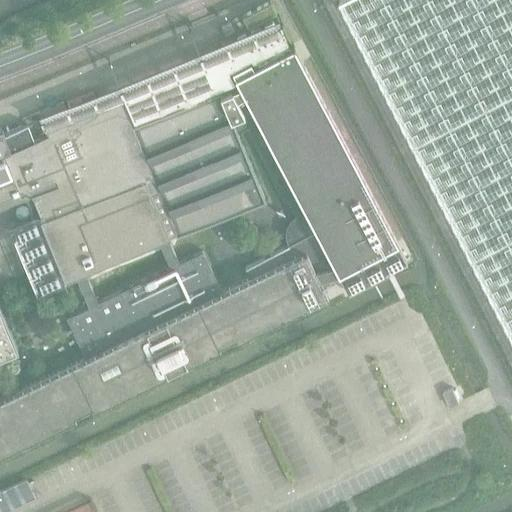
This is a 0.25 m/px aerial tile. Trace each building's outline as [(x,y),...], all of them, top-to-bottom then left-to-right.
[(511,0),(340,0),(338,1),(511,339),(511,0)] [(242,16),(242,17),(247,26),(274,11),(269,1),(242,16)] [(233,30),(230,22),(221,27),(225,34),(233,30)] [(0,453),(75,417),(73,413),(90,405),(91,408),(92,409),(219,347),(217,344),(234,336),(236,339),(327,295),(322,286),(339,277),(346,291),(347,292),(406,260),(293,45),(291,46),(289,46),(275,54),(253,66),(249,60),(230,70),(233,74),(234,76),(233,76),(234,77),(232,78),(224,82),(226,85),(228,88),(228,90),(221,93),(237,133),(248,127),(295,216),(291,219),(287,223),(285,228),(285,233),(286,238),(288,243),(284,245),(282,246),(267,254),(262,256),(245,265),(249,273),(251,276),(221,291),(218,286),(204,256),(201,251),(177,262),(176,259),(172,248),(168,238),(159,242),(159,243),(163,252),(167,263),(169,266),(96,302),(93,293),(89,283),(88,281),(84,273),(76,276),(80,286),(83,295),(84,297),(85,300),(86,302),(88,306),(66,317),(67,319),(69,323),(71,326),(73,331),(74,333),(76,337),(77,339),(79,343),(80,345),(83,353),(85,356),(0,397),(0,453)] [(1,128),(0,128),(0,207),(29,195),(39,220),(64,281),(76,276),(84,273),(159,242),(168,238),(169,238),(168,236),(175,233),(175,235),(178,234),(206,222),(260,200),(264,199),(237,133),(221,93),(220,91),(219,89),(162,112),(147,118),(132,125),(132,124),(121,98),(69,119),(44,129),(46,133),(46,134),(36,138),(30,123),(27,124),(19,128),(3,134),(1,128)] [(0,355),(17,349),(0,307),(0,355)] [(452,388),(443,392),(450,407),(459,402),(452,388)]
